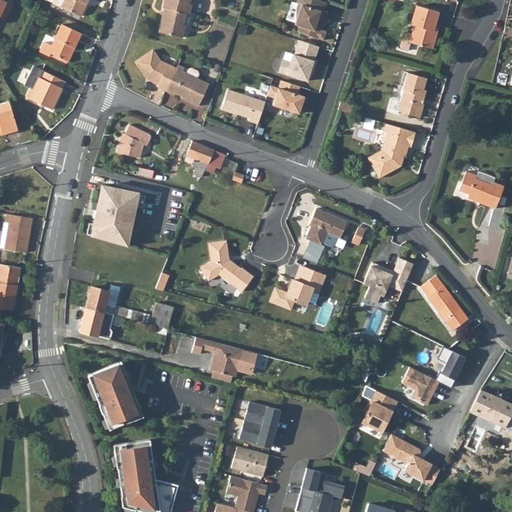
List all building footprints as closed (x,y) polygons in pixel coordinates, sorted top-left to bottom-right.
[(0,0),(0,15),(3,17),(10,2),(4,0),(0,0)] [(50,0),(50,1),(78,15),(85,0),(50,0)] [(162,0),(161,5),(165,6),(163,14),(161,13),(157,30),(181,36),(185,22),(181,21),(183,11),(188,12),(191,0),(162,0)] [(295,0),(295,2),(291,1),(285,19),(295,22),(299,23),(296,31),(323,40),(325,31),(320,29),(321,25),(323,25),(327,12),(323,11),(326,2),(319,0),(295,0)] [(411,41),(433,48),(438,32),(433,30),(439,10),(417,4),(411,24),(415,26),(413,33),(407,31),(404,32),(400,45),(402,48),(408,49),(411,41)] [(42,41),(37,51),(46,55),(47,52),(65,60),(79,32),(60,23),(49,44),(42,41)] [(318,46),(298,40),(293,54),(292,54),(290,62),(281,59),(277,71),(306,80),(307,76),(309,70),(312,70),(315,61),(313,60),(318,46)] [(166,89),(176,67),(161,60),(153,49),(135,61),(147,77),(159,82),(158,85),(166,89)] [(61,80),(30,65),(21,84),(26,87),(22,96),(48,108),(61,80)] [(182,70),(176,67),(166,89),(174,93),(175,91),(186,96),(185,98),(199,104),(209,82),(197,76),(199,72),(198,69),(191,66),(188,67),(186,72),(182,70)] [(398,113),(419,118),(424,105),(419,104),(420,98),(424,99),(426,90),(423,89),(425,80),(406,74),(400,93),(402,95),(400,101),(392,99),(388,113),(397,115),(398,113)] [(299,86),(279,80),(277,87),(269,85),(266,95),(274,98),(271,105),(298,113),(300,104),(298,103),(301,95),(296,94),(299,86)] [(256,123),(263,101),(226,89),(220,108),(248,117),(247,120),(256,123)] [(336,109),(350,113),(353,104),(339,100),(336,109)] [(0,135),(13,132),(4,104),(0,104),(0,135)] [(120,151),(133,156),(136,155),(146,129),(137,123),(131,131),(128,141),(124,141),(120,151)] [(387,124),(384,133),(389,134),(384,151),(376,156),(370,160),(383,180),(404,168),(408,156),(404,155),(406,148),(412,149),(416,133),(387,124)] [(136,155),(133,156),(143,160),(149,145),(152,147),(158,136),(146,129),(136,155)] [(214,149),(200,144),(191,162),(193,166),(196,169),(195,174),(202,177),(204,174),(205,169),(207,164),(208,164),(214,149)] [(207,164),(205,169),(216,173),(218,167),(221,168),(226,154),(214,149),(208,164),(207,164)] [(140,166),(137,165),(136,172),(135,175),(137,175),(150,178),(152,168),(140,166)] [(464,169),(457,187),(468,192),(467,195),(493,206),(501,184),(492,180),(493,176),(477,169),(475,174),(464,169)] [(140,192),(103,185),(98,211),(103,212),(101,219),(96,218),(92,236),(128,246),(137,206),(139,194),(140,192)] [(146,196),(139,194),(137,206),(144,207),(146,196)] [(348,218),(316,206),(311,220),(313,221),(308,235),(309,238),(313,239),(321,242),(324,241),(335,245),(339,234),(342,235),(348,218)] [(11,214),(5,248),(29,253),(30,246),(32,246),(38,219),(11,214)] [(353,242),(361,245),(367,227),(359,225),(353,242)] [(229,239),(211,241),(213,259),(203,266),(211,279),(221,272),(244,290),(256,275),(244,265),(244,266),(234,259),(233,261),(231,259),(232,257),(229,239)] [(321,242),(313,239),(306,257),(320,263),(327,244),(321,242)] [(403,291),(415,263),(400,257),(394,273),(385,270),(386,267),(374,261),(365,283),(371,285),(366,297),(379,302),(382,294),(385,296),(390,285),(403,291)] [(0,307),(12,309),(20,268),(0,263),(0,307)] [(327,273),(303,264),(297,279),(295,278),(289,292),(278,287),(273,300),(293,308),(296,299),(309,304),(314,289),(320,292),(327,273)] [(158,288),(165,290),(170,274),(163,272),(158,288)] [(468,317),(435,274),(422,284),(430,294),(428,296),(434,305),(438,303),(456,326),(468,317)] [(422,284),(420,285),(428,296),(430,294),(422,284)] [(94,288),(88,307),(123,317),(170,330),(176,308),(158,303),(155,318),(118,308),(123,289),(114,287),(112,293),(94,288)] [(438,303),(434,305),(452,329),(457,327),(438,303)] [(123,317),(88,307),(81,332),(106,339),(118,342),(121,334),(119,331),(123,317)] [(245,350),(199,337),(194,352),(203,354),(204,349),(215,352),(215,350),(218,351),(213,370),(215,371),(235,376),(238,377),(245,350)] [(466,356),(452,349),(441,372),(455,378),(466,356)] [(121,361),(87,375),(99,404),(98,405),(102,413),(109,429),(143,416),(136,399),(133,400),(125,381),(128,380),(121,361)] [(357,376),(368,380),(372,370),(361,366),(357,376)] [(437,379),(410,366),(402,382),(415,388),(411,396),(427,404),(439,380),(437,379)] [(215,371),(213,378),(233,384),(235,376),(215,371)] [(441,372),(437,379),(439,380),(451,386),(455,378),(441,372)] [(355,379),(343,410),(355,414),(361,399),(367,382),(355,379)] [(136,399),(128,380),(125,381),(133,400),(136,399)] [(493,395),(480,389),(470,411),(505,427),(511,429),(511,404),(502,399),(500,393),(493,395)] [(398,401),(377,391),(368,410),(369,410),(363,423),(385,433),(391,420),(389,419),(398,401)] [(281,409),(249,401),(244,419),(276,428),(281,409)] [(276,428),(244,419),(239,439),(271,447),(276,428)] [(148,511),(170,511),(177,484),(155,479),(152,478),(150,464),(153,463),(149,439),(113,444),(117,468),(121,495),(120,495),(122,506),(135,509),(148,511)] [(421,449),(405,441),(397,457),(410,464),(406,470),(425,480),(426,479),(434,483),(442,468),(433,463),(424,458),(421,457),(422,453),(421,449)] [(269,455),(237,447),(232,469),(263,477),(269,455)] [(280,464),(281,457),(272,455),(270,462),(280,464)] [(325,473),(307,468),(302,486),(315,490),(333,495),(342,497),(345,485),(323,479),(325,473)] [(263,477),(232,469),(230,476),(231,476),(261,484),(263,477)] [(261,484),(231,476),(226,493),(238,496),(235,508),(242,510),(249,511),(253,511),(258,496),(255,495),(256,493),(265,495),(267,486),(261,484)] [(315,490),(302,486),(295,510),(301,511),(328,511),(333,495),(315,490)] [(366,501),(363,511),(406,511),(407,507),(391,503),(389,507),(366,501)]
